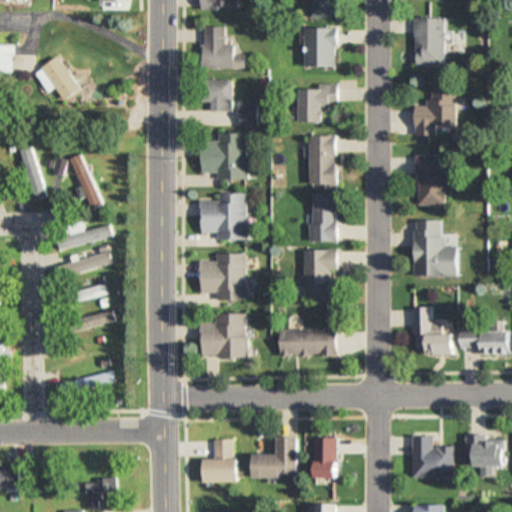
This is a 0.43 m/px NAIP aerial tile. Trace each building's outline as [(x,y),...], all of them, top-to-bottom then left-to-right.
[(236,0),(200,0),(200,9),(237,9),(236,0)] [(310,0),(310,11),(336,11),(335,0),(310,0)] [(440,60),(440,13),(411,13),(410,59),(440,60)] [(301,61),(301,21),(332,21),(332,61),(301,61)] [(225,28),(203,28),(203,69),(245,69),(245,55),(235,55),(235,45),(225,45),(225,28)] [(0,73),(16,73),(16,46),(0,45),(0,73)] [(84,91),(62,58),(45,69),(67,102),(84,91)] [(296,115),(296,83),(317,83),(317,78),(334,78),(334,97),(318,97),(318,115),(296,115)] [(232,112),(232,81),(201,81),(201,103),(210,103),(210,112),(232,112)] [(411,130),(432,130),(432,118),(451,118),(451,84),(428,84),(428,94),(422,94),(422,101),(411,100),(411,130)] [(239,126),(258,126),(258,104),(239,104),(239,126)] [(308,178),(308,130),(332,130),(332,178),(308,178)] [(220,134),(220,142),(204,142),(203,173),(219,173),(219,181),(249,181),(249,134),(220,134)] [(45,195),(31,144),(19,147),(33,199),(45,195)] [(413,200),(412,151),(437,151),(437,168),(445,167),(445,185),(440,185),(440,199),(413,200)] [(103,206),(81,155),(70,160),(92,210),(103,206)] [(0,171),(8,169),(4,156),(0,156),(0,171)] [(305,234),(332,234),(333,188),(310,188),(309,219),(305,219),(305,234)] [(247,194),(219,194),(219,201),(201,201),(201,233),(218,233),(218,241),(248,240),(247,194)] [(410,272),(455,271),(455,243),(441,243),(441,215),(410,215),(410,272)] [(301,244),(333,245),(332,265),(328,265),(327,291),(293,291),(293,280),(301,280),(301,244)] [(217,254),(217,262),(201,262),(201,296),(217,295),(217,301),(247,301),(247,254),(217,254)] [(80,292),(82,301),(106,295),(104,285),(80,292)] [(412,328),(412,326),(409,326),(409,302),(427,302),(427,319),(437,319),(437,327),(449,327),(450,347),(422,348),(422,342),(412,342),(412,328)] [(83,316),(85,327),(115,324),(113,312),(83,316)] [(248,315),(217,315),(217,324),(202,324),(202,358),(248,358),(248,315)] [(489,325),(488,315),(500,315),(500,324),(506,324),(506,347),(478,347),(478,341),(458,341),(458,325),(489,325)] [(275,324),(333,323),(333,349),(275,350),(275,324)] [(58,385),(61,397),(115,383),(112,371),(58,385)] [(490,436),(468,436),(468,457),(476,457),(476,468),(509,468),(509,442),(490,442),(490,436)] [(456,478),(456,448),(435,448),(435,437),(415,437),(415,478),(456,478)] [(301,438),(280,438),(281,455),(256,456),(256,478),(301,478),(301,438)] [(341,480),(341,439),(317,439),(317,480),(341,480)] [(205,483),(238,482),(237,440),(214,440),(215,460),(205,460),(205,483)] [(0,467),(0,490),(20,490),(20,467),(0,467)] [(118,493),(117,479),(86,481),(87,510),(103,510),(103,493),(118,493)]
